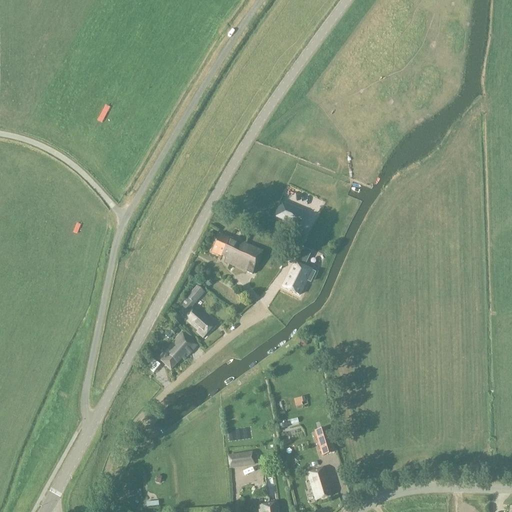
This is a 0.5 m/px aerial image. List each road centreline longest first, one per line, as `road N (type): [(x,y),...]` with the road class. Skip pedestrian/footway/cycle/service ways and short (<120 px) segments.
road 1 (tertiary): [(92,423),(223,180),(347,0)]
road 2 (unclassified): [(92,423),(84,400),(118,234),(258,0)]
road 3 (unclassified): [(267,309),(128,429),(94,511)]
road 4 (unclassified): [(355,511),(412,488),(511,488)]
